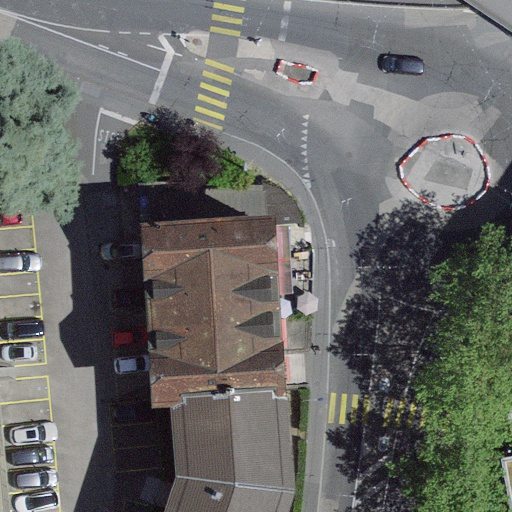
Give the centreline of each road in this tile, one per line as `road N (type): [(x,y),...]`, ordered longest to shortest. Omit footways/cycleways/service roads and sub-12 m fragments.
road 1 (tertiary): [(0,15),(130,40),(223,47),(368,96)]
road 2 (tertiary): [(419,264),(363,511)]
road 3 (tertiary): [(368,96),(347,159),(352,192),(390,247),(419,264)]
road 4 (tertiary): [(511,64),(457,49),(423,55),(368,96)]
